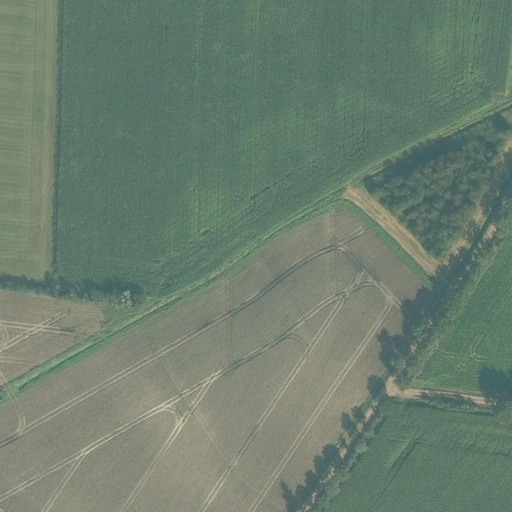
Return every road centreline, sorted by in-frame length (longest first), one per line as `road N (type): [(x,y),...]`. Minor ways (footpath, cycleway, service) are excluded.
road 1 (track): [(511,195),(306,511)]
road 2 (track): [(511,406),(388,389)]
